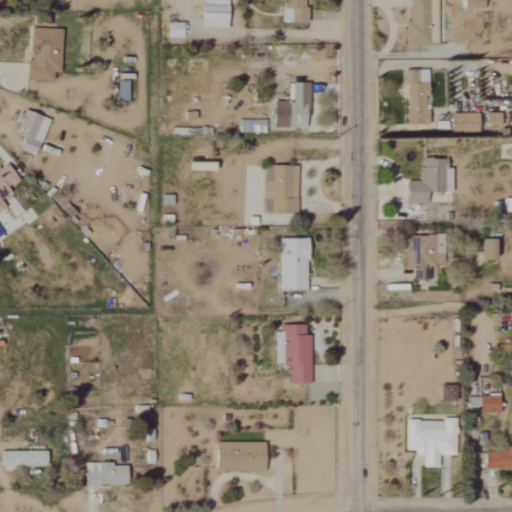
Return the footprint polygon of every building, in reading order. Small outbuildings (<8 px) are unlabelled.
[(229,0),(203,0),(203,27),(229,28),(229,0)] [(309,23),(309,8),(305,8),(305,0),(284,0),(284,22),(309,23)] [(438,0),(410,0),(411,21),(407,21),(407,45),(439,45),(438,0)] [(485,0),(465,0),(466,8),(486,9),(485,0)] [(169,38),(184,37),(184,23),(169,23),(169,38)] [(63,28),(33,27),(31,61),(28,61),(28,80),(54,81),(55,72),(61,72),(63,28)] [(430,125),(430,110),(428,110),(429,71),(408,70),(407,124),(430,125)] [(130,101),(129,81),(119,81),(120,102),(130,101)] [(276,101),(275,128),(308,129),(310,83),(293,83),(293,102),(276,101)] [(51,119),(24,109),(17,128),(26,131),(19,149),(36,156),(51,119)] [(502,125),(501,112),(488,112),(488,126),(502,125)] [(480,132),(480,114),(453,113),(453,132),(480,132)] [(266,120),(240,120),(240,133),(267,132),(266,120)] [(452,192),(452,159),(422,159),(422,181),(408,181),(408,204),(429,204),(429,192),(452,192)] [(0,166),(0,210),(6,206),(2,200),(12,192),(9,189),(20,181),(7,162),(0,166)] [(189,171),(216,170),(216,162),(189,163),(189,171)] [(297,166),(270,166),(270,179),(264,179),(263,200),(272,200),(272,214),(297,214),(297,166)] [(435,281),(435,266),(444,266),(445,250),(445,235),(440,235),(440,236),(417,235),(417,247),(407,246),(406,268),(414,269),(413,281),(435,281)] [(308,239),(279,239),(280,291),(308,291),(308,239)] [(499,258),(499,240),(484,240),(484,258),(499,258)] [(306,325),(283,325),(283,365),(289,365),(289,384),(310,385),(311,335),(306,335),(306,325)] [(442,402),(457,401),(457,386),(442,386),(442,402)] [(481,396),(481,414),(501,413),(501,396),(481,396)] [(456,456),(457,421),(406,420),(405,451),(416,451),(416,455),(424,456),(424,468),(439,468),(440,455),(456,456)] [(266,442),(218,443),(218,472),(266,472),(266,442)] [(485,469),(511,469),(511,449),(485,449),(485,469)] [(48,467),(48,452),(2,452),(2,467),(48,467)] [(129,485),(128,464),(98,465),(98,469),(86,469),(86,486),(129,485)]
